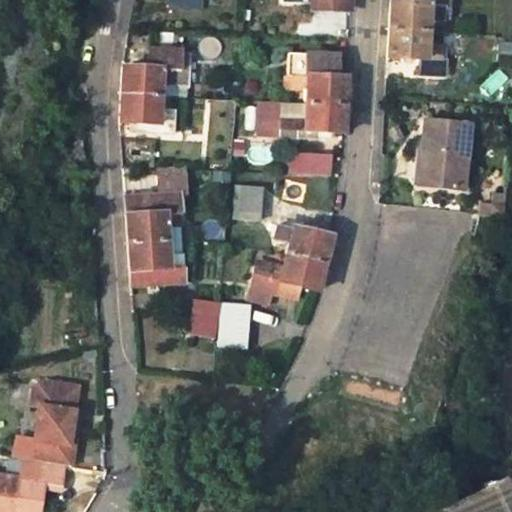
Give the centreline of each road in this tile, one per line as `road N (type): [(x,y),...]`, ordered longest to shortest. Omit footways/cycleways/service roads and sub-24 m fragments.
road 1 (residential): [(366,0),(354,203),(342,271),(307,365),(253,452),(188,497),(120,493)]
road 2 (residential): [(120,493),(101,93),(114,0)]
